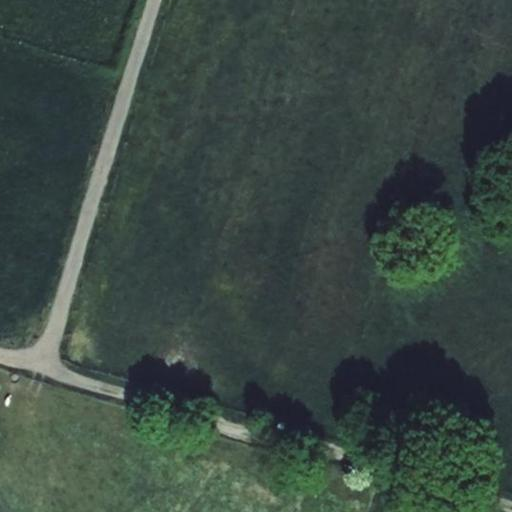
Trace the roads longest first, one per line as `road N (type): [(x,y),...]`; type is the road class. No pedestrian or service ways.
road 1 (track): [(31,375),(451,511)]
road 2 (track): [(148,0),(31,375)]
